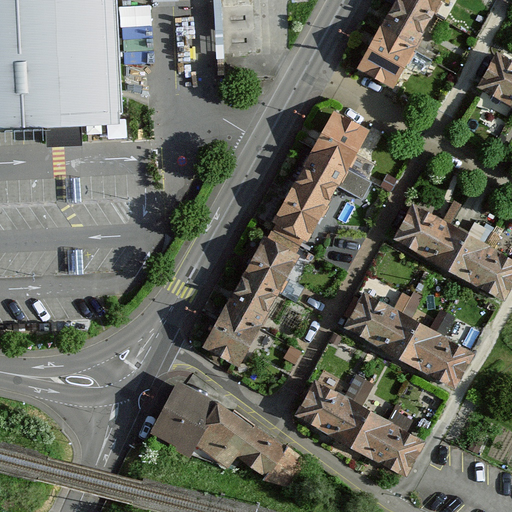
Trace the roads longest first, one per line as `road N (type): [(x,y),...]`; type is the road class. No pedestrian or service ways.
road 1 (tertiary): [(187,291),(348,0)]
road 2 (residential): [(160,339),(393,507)]
road 3 (residential): [(393,507),(511,296)]
road 4 (residential): [(187,291),(136,338),(88,361),(0,369)]
road 5 (residential): [(0,375),(95,401),(132,392)]
road 6 (tertiary): [(79,511),(132,392)]
